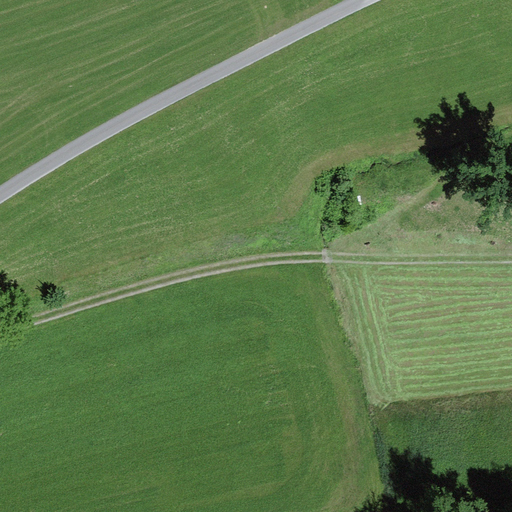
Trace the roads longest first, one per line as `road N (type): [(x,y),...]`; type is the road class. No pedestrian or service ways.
road 1 (track): [(0,327),(82,300),(257,262),(511,257)]
road 2 (unclassified): [(372,0),(53,161),(0,199)]
